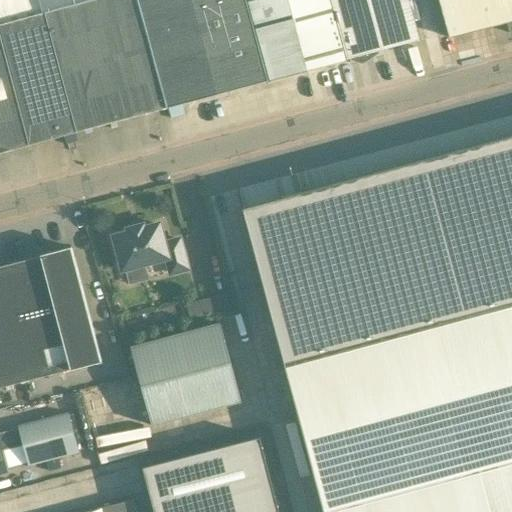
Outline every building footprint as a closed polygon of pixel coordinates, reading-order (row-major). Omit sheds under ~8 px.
[(0,0),(0,40),(28,145),(75,132),(39,0),(0,0)] [(39,0),(75,132),(135,116),(103,0),(39,0)] [(103,0),(135,116),(166,107),(145,29),(144,29),(135,0),(103,0)] [(145,29),(166,107),(229,90),(257,83),(235,0),(135,0),(144,29),(145,29)] [(329,0),(235,0),(257,83),(346,60),(329,0)] [(419,40),(408,0),(329,0),(346,60),(419,40)] [(511,0),(438,0),(449,38),(506,23),(509,33),(511,32),(511,0)] [(0,40),(0,152),(28,145),(0,40)] [(511,175),(409,203),(419,241),(440,320),(511,301),(511,175)] [(158,225),(114,235),(116,245),(113,246),(117,261),(120,260),(122,269),(162,258),(168,277),(188,271),(178,240),(163,243),(158,225)] [(0,387),(101,361),(71,247),(40,255),(40,256),(0,266),(0,387)] [(224,293),(185,303),(190,319),(228,309),(224,293)] [(511,301),(440,320),(318,353),(285,362),(318,487),(438,456),(511,435),(511,301)] [(221,322),(130,347),(151,424),(242,399),(221,323),(221,322)] [(48,470),(60,467),(57,457),(77,452),(66,413),(18,426),(19,429),(0,434),(0,472),(5,471),(0,450),(0,444),(22,439),(28,464),(46,460),(48,470)] [(261,511),(240,434),(138,459),(152,511),(261,511)] [(453,511),(511,511),(511,435),(438,456),(453,511)] [(453,511),(438,456),(318,487),(324,511),(453,511)] [(84,511),(136,511),(133,499),(84,511)]
